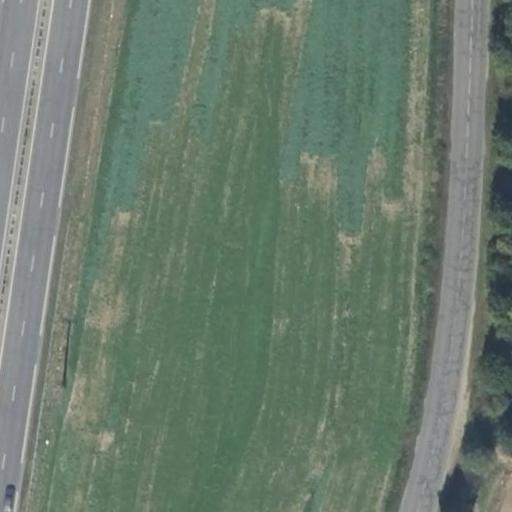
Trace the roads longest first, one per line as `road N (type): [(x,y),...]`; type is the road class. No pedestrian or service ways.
road 1 (tertiary): [(416,511),(458,286),(472,0)]
road 2 (trunk): [(0,496),(72,0)]
road 3 (trunk): [(21,0),(0,144)]
